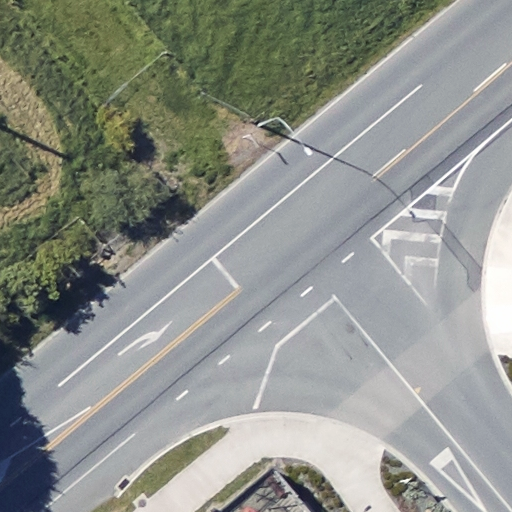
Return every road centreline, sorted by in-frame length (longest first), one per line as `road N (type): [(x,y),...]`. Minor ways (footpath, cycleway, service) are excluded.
road 1 (residential): [(511,138),(489,174),(458,285),(504,502)]
road 2 (residential): [(504,502),(274,227)]
road 3 (tertiary): [(274,227),(0,454)]
road 4 (tertiary): [(511,49),(274,227)]
